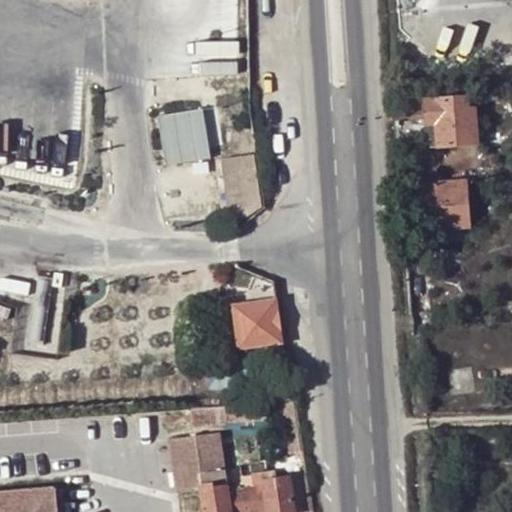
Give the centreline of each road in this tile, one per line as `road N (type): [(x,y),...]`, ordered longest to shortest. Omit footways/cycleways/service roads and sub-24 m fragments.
road 1 (primary): [(317,0),(355,511)]
road 2 (primary): [(386,511),(358,0)]
